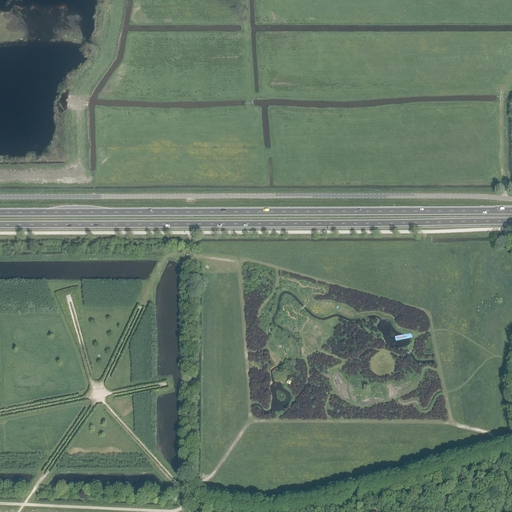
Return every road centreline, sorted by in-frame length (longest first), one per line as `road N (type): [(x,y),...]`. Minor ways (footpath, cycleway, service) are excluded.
road 1 (trunk): [(0,225),(511,221)]
road 2 (unclassified): [(0,197),(511,199)]
road 3 (trunk): [(511,211),(0,212)]
